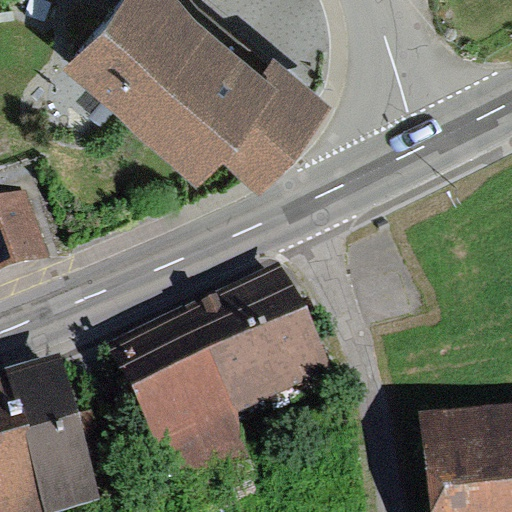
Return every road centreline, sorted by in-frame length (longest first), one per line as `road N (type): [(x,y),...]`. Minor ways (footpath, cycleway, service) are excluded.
road 1 (tertiary): [(427,144),(0,333)]
road 2 (residential): [(369,0),(427,144)]
